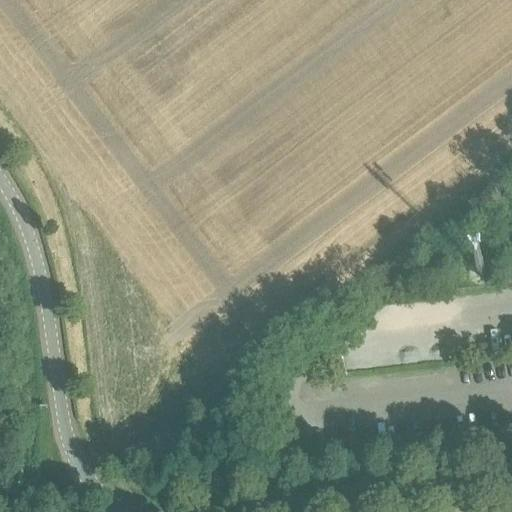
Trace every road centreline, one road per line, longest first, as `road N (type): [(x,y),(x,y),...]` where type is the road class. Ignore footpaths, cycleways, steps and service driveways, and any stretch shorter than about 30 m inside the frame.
road 1 (tertiary): [(122,511),(101,501),(71,450),(37,266),(0,180)]
road 2 (tertiary): [(511,483),(262,510)]
